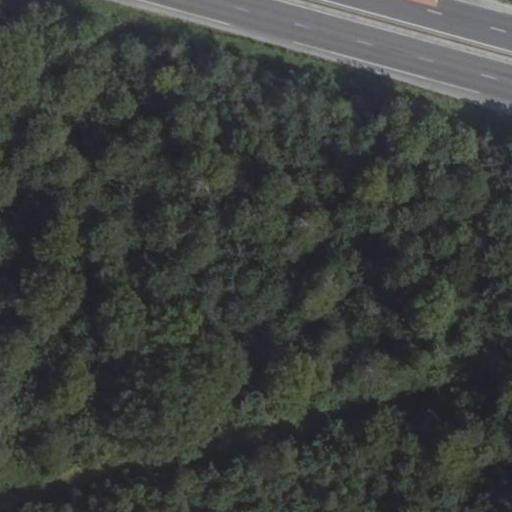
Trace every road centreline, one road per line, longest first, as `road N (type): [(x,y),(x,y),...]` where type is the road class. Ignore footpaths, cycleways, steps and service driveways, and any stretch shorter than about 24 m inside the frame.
road 1 (trunk): [(194,0),(511,85)]
road 2 (trunk): [(511,34),(386,0)]
